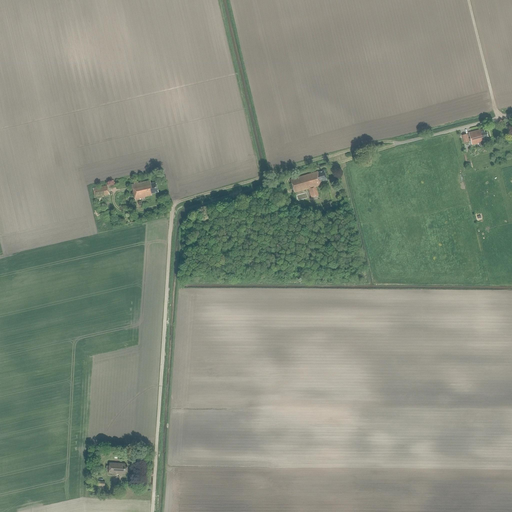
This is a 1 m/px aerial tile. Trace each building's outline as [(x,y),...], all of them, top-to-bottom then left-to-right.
[(463,136),(462,136),(464,143),(469,142),(468,137),(469,137),(472,146),(479,144),(480,147),(484,146),(483,142),(482,140),(486,139),(485,137),(487,137),(486,133),(484,133),(483,129),(468,134),(468,135),(466,135),(463,136)] [(327,180),(324,171),(318,173),(318,172),(291,179),(295,193),(308,189),(311,198),(318,196),(316,187),(321,185),(320,182),(327,180)] [(156,182),(150,184),(150,181),(138,183),(138,182),(134,183),(134,184),(132,185),(135,201),(144,199),(144,197),(152,195),(151,194),(158,192),(156,182)] [(107,186),(92,189),(94,198),(109,195),(107,186)] [(109,463),(108,474),(125,475),(125,472),(127,472),(127,467),(125,467),(125,464),(109,463)]
